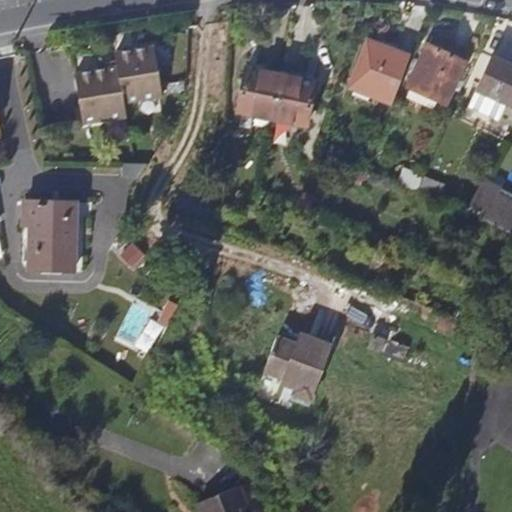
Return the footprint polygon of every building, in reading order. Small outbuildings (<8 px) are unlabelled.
[(407,84),(444,103),(469,53),(431,35),(407,84)] [(405,68),(411,52),(368,37),(350,84),(393,100),(405,68)] [(111,70),(75,75),(83,124),(127,118),(125,104),(163,98),(155,48),(116,54),(118,68),(111,70)] [(511,106),(511,63),(493,53),(466,102),(495,118),(504,102),(511,106)] [(272,119),(281,75),(246,69),(238,113),(272,119)] [(281,75),(272,119),(307,125),(315,82),(281,75)] [(366,172),(319,155),(314,168),(361,186),(366,172)] [(511,233),(511,202),(495,194),(501,185),(486,174),(466,211),(468,211),(511,233)] [(424,177),(418,190),(439,199),(444,186),(424,177)] [(178,204),(200,218),(210,202),(189,188),(178,204)] [(30,227),(30,269),(74,269),(75,203),(31,202),(30,227)] [(117,340),(153,354),(171,310),(135,295),(117,340)] [(296,342),(277,335),(264,371),(282,378),(280,383),(295,388),(291,398),(309,405),(332,345),(314,338),(312,342),(298,337),(296,342)] [(198,511),(245,511),(234,483),(193,498),(198,511)]
